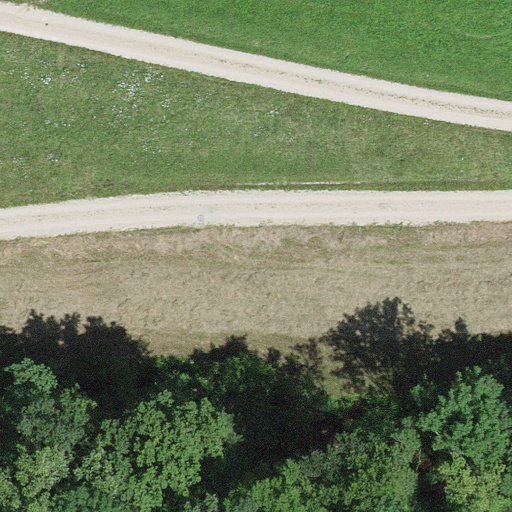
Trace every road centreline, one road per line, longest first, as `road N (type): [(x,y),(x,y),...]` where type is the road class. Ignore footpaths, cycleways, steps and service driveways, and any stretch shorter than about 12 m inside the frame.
road 1 (track): [(511,117),(0,16)]
road 2 (track): [(511,206),(98,209),(0,219)]
